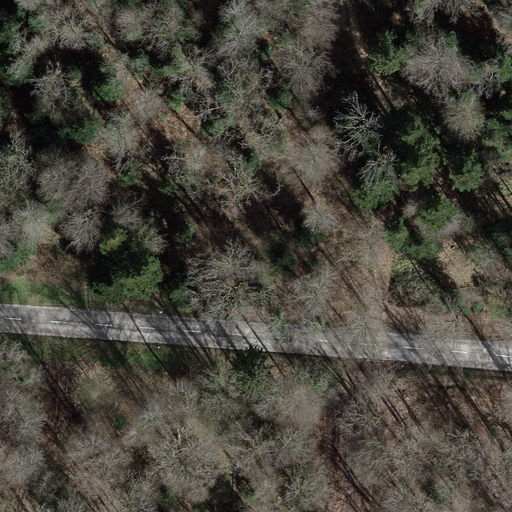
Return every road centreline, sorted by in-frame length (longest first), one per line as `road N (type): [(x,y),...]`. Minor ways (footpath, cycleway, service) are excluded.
road 1 (track): [(381,0),(401,69),(400,147),(373,344),(372,511)]
road 2 (tertiary): [(511,356),(0,318)]
